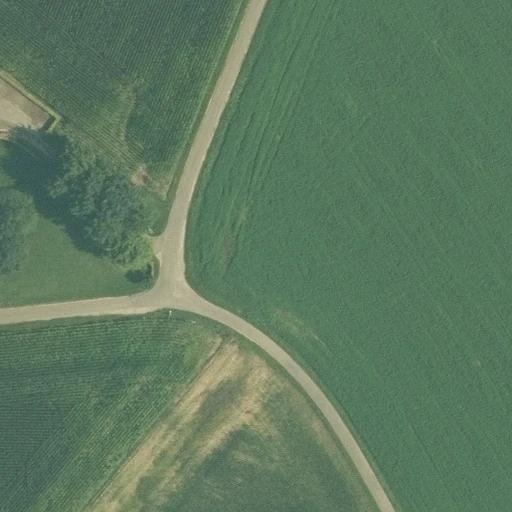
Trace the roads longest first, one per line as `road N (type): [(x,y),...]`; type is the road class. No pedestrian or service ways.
road 1 (unclassified): [(171,300),(173,205),(257,0)]
road 2 (unclassified): [(387,511),(333,418),(279,355),(217,314),(171,300)]
road 3 (unclassified): [(0,317),(171,300)]
